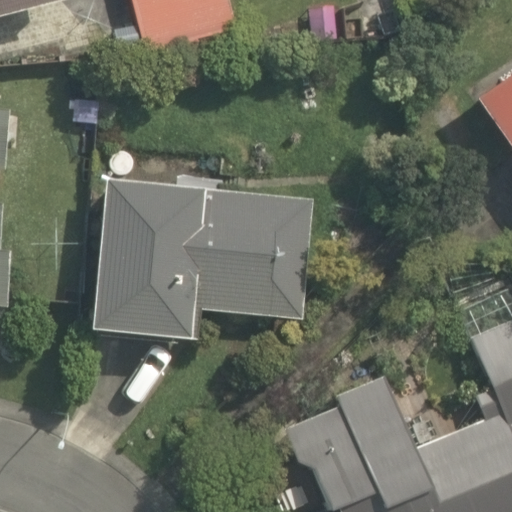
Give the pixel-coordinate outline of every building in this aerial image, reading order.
[(0,0),(0,20),(60,5),(59,0),(0,0)] [(126,0),(141,54),(188,44),(193,52),(222,45),(219,34),(231,28),(224,0),(126,0)] [(360,0),(363,39),(397,36),(393,0),(360,0)] [(511,75),(473,103),(511,160),(511,75)] [(89,336),(194,343),(196,316),(299,323),(307,204),(99,190),(89,336)] [(511,511),(511,437),(508,429),(511,427),(511,321),(466,339),(497,414),(409,453),(382,381),(333,399),(337,410),(279,432),(292,465),(309,472),(325,511),(511,511)]
